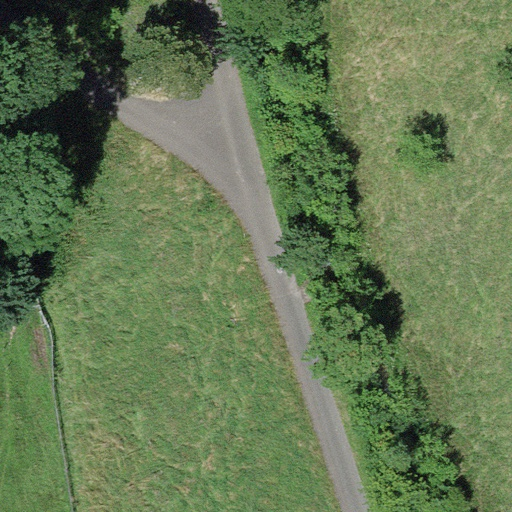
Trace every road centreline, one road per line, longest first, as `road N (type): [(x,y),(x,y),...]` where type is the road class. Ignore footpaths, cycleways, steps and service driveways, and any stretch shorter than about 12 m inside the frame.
road 1 (unclassified): [(356,511),(241,159),(204,0)]
road 2 (track): [(241,159),(80,84),(8,0)]
